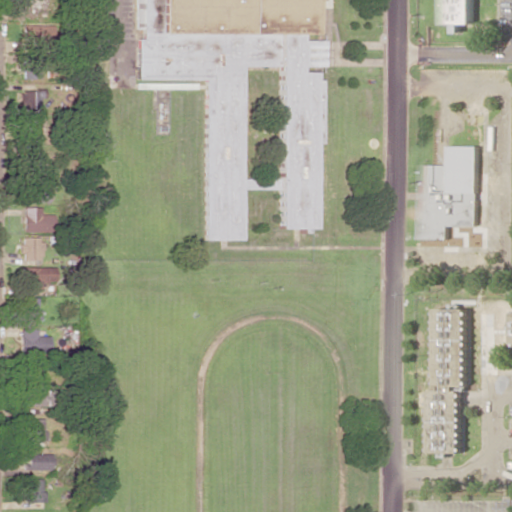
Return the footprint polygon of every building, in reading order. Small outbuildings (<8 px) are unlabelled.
[(136,0),(136,81),(205,81),(204,239),(243,240),(244,68),(281,68),(280,227),(318,228),(316,143),(323,143),(324,80),(318,78),(317,73),(303,71),(302,66),(325,66),(326,40),(318,39),(318,0),(136,0)] [(443,0),(443,23),(456,24),(456,31),(463,31),(463,24),(474,24),(474,0),(443,0)] [(20,25),(21,51),(53,50),(52,24),(20,25)] [(37,78),(38,58),(22,57),(21,78),(37,78)] [(39,109),(38,90),(19,90),(20,110),(39,109)] [(36,122),(21,121),(20,139),(36,139),(36,122)] [(420,238),(450,238),(450,225),(480,225),(481,218),(489,218),(489,191),(480,191),(481,145),(451,145),(451,165),(421,164),(420,238)] [(36,151),(19,151),(18,169),(36,169),(36,151)] [(22,201),(45,202),(45,181),(23,180),(22,201)] [(20,231),(50,231),(51,214),(38,214),(38,206),(20,206),(20,231)] [(19,237),(19,258),(40,259),(41,238),(19,237)] [(53,267),(20,266),(20,288),(38,289),(38,281),(53,281),(53,267)] [(35,297),(18,297),(19,319),(36,319),(35,297)] [(463,452),(464,387),(469,387),(470,308),(439,308),(438,390),(433,390),(432,451),(463,452)] [(18,351),(47,350),(46,335),(34,335),(34,328),(17,328),(18,351)] [(22,405),(51,405),(51,389),(23,389),(22,405)] [(23,440),(42,440),(41,418),(23,418),(23,440)] [(20,469),(49,469),(49,453),(21,453),(20,469)] [(40,478),(20,478),(20,502),(41,501),(40,478)]
